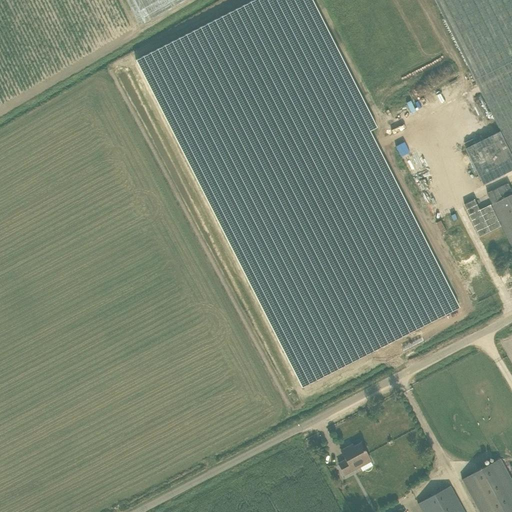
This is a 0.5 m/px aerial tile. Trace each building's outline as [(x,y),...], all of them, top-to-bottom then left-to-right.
[(377,128),(311,0),(253,0),(136,60),(302,388),(459,308),(370,132),(377,128)] [(511,0),(435,0),(501,131),(466,149),(484,185),(511,171),(511,0)] [(488,193),(493,204),(511,244),(511,189),(509,183),(488,193)] [(349,446),(341,451),(345,460),(338,464),(344,475),(370,461),(369,458),(361,443),(350,449),(349,446)] [(497,460),(461,480),(478,511),(511,511),(511,482),(499,458),(496,459),(497,460)] [(463,511),(450,486),(418,503),(423,511),(463,511)]
